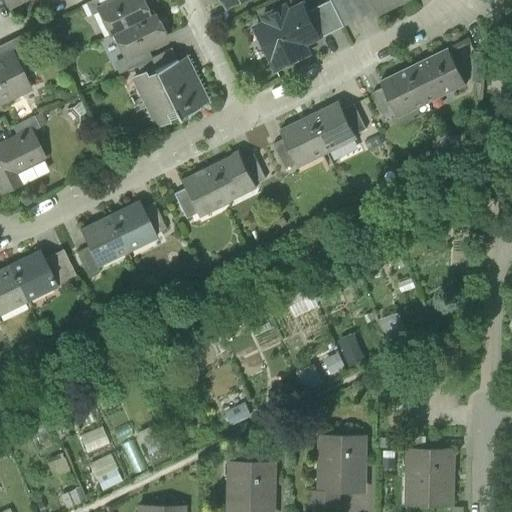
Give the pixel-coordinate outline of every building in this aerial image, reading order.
[(91,0),(86,3),(91,15),(98,11),(97,10),(102,8),(97,0),(91,0)] [(97,0),(102,8),(118,0),(97,0)] [(109,35),(112,34),(149,15),(141,0),(118,0),(102,8),(97,10),(98,11),(109,35)] [(318,40),(345,27),(331,0),(308,12),(320,37),(318,38),(318,40)] [(370,0),(331,0),(345,27),(376,12),(370,0)] [(370,0),(376,12),(377,14),(405,0),(370,0)] [(255,28),(276,70),(309,54),(305,45),(318,38),(320,37),(308,12),(304,4),(288,12),(286,6),(263,17),(266,23),(255,28)] [(154,13),(149,15),(112,34),(124,57),(124,58),(144,48),(166,37),(154,13)] [(0,45),(0,58),(11,53),(12,55),(29,46),(23,34),(0,45)] [(123,72),(136,65),(149,59),(144,48),(124,58),(124,57),(117,60),(123,72)] [(170,48),(149,59),(136,65),(141,77),(145,75),(176,60),(170,48)] [(412,66),(410,67),(428,103),(430,103),(429,100),(464,83),(465,85),(466,84),(448,48),(447,49),(447,50),(413,67),(412,66)] [(472,82),(484,83),(487,53),(475,52),(472,82)] [(0,101),(28,88),(12,55),(11,53),(0,58),(0,101)] [(194,75),(196,74),(187,57),(177,62),(173,64),(175,67),(176,66),(181,69),(182,70),(187,68),(188,70),(192,78),(195,77),(194,75)] [(176,118),(177,120),(179,119),(178,117),(176,113),(184,109),(186,113),(187,115),(200,108),(199,107),(204,105),(203,101),(199,92),(202,91),(203,92),(204,91),(196,74),(194,75),(195,77),(192,78),(188,70),(187,68),(182,70),(181,69),(176,66),(175,67),(173,64),(177,62),(176,60),(145,75),(141,77),(142,77),(132,82),(141,100),(142,100),(142,98),(148,95),(158,117),(161,115),(161,116),(166,114),(166,113),(172,110),(176,118)] [(427,104),(428,103),(410,67),(409,67),(410,69),(398,75),(397,74),(383,81),(383,80),(381,81),(385,87),(398,114),(400,117),(401,117),(399,113),(426,100),(427,104)] [(141,77),(145,75),(144,71),(130,78),(132,82),(142,77),(141,77)] [(374,93),(387,119),(398,114),(385,87),(374,93)] [(203,101),(204,105),(209,102),(204,91),(203,92),(202,91),(199,92),(203,101)] [(142,100),(141,100),(155,129),(176,118),(172,110),(166,113),(166,114),(161,116),(161,115),(158,117),(148,95),(142,98),(142,100)] [(321,113),(311,118),(326,150),(356,135),(344,111),(340,102),(320,112),(321,113)] [(344,111),(356,135),(367,130),(355,105),(344,111)] [(176,113),(178,117),(186,113),(184,109),(176,113)] [(12,126),(17,137),(29,131),(30,132),(39,127),(34,116),(12,126)] [(297,164),(326,150),(311,118),(301,123),(300,122),(281,132),(286,142),(297,164)] [(0,188),(1,191),(21,181),(16,172),(43,159),(30,132),(29,131),(17,137),(0,145),(0,188)] [(274,148),(285,170),(297,164),(286,142),(274,148)] [(220,162),(210,167),(226,199),(255,185),(244,163),(239,152),(220,162)] [(244,163),(255,185),(266,180),(255,157),(244,163)] [(47,168),(43,159),(16,172),(21,181),(24,182),(46,171),(47,168)] [(196,214),(226,199),(210,167),(200,172),(200,171),(180,181),(184,189),(196,214)] [(173,195),(185,219),(196,214),(184,189),(173,195)] [(110,214),(109,215),(127,252),(128,251),(127,248),(153,235),(155,238),(157,237),(155,234),(142,209),(142,208),(139,201),(137,201),(138,202),(119,211),(120,212),(111,216),(110,214)] [(142,209),(155,234),(166,229),(154,203),(142,208),(142,209)] [(125,253),(127,252),(109,215),(108,216),(109,217),(100,222),(100,221),(81,230),(81,229),(79,230),(87,247),(97,267),(99,266),(98,262),(124,250),(125,253)] [(76,252),(89,277),(99,272),(97,267),(87,247),(76,252)] [(42,259),(55,286),(75,276),(62,250),(42,259)] [(20,262),(10,267),(25,298),(27,302),(29,301),(27,298),(52,285),(54,289),(56,288),(55,286),(42,259),(39,253),(38,252),(20,261),(20,262)] [(0,309),(25,298),(10,267),(0,271),(0,309)] [(27,298),(29,301),(54,289),(52,285),(27,298)] [(306,288),(287,298),(296,315),(315,306),(306,288)] [(348,363),(361,358),(353,333),(340,337),(348,363)] [(88,450),(109,442),(102,424),(81,432),(88,450)] [(337,490),(360,491),(361,460),(364,460),(365,435),(319,434),(318,463),(328,463),(328,489),(328,490),(337,490)] [(400,449),(406,449),(406,447),(426,447),(426,436),(401,436),(400,449)] [(414,505),(448,506),(448,474),(453,474),(453,448),(426,447),(406,447),(406,449),(405,476),(414,476),(414,505)] [(102,488),(122,480),(110,452),(90,460),(102,488)] [(53,474),(68,468),(64,456),(48,462),(53,474)] [(269,511),(270,487),(273,487),(273,460),(229,459),(229,488),(236,489),(235,511),(269,511)] [(312,511),(336,511),(337,490),(328,490),(328,489),(313,489),(312,511)]
